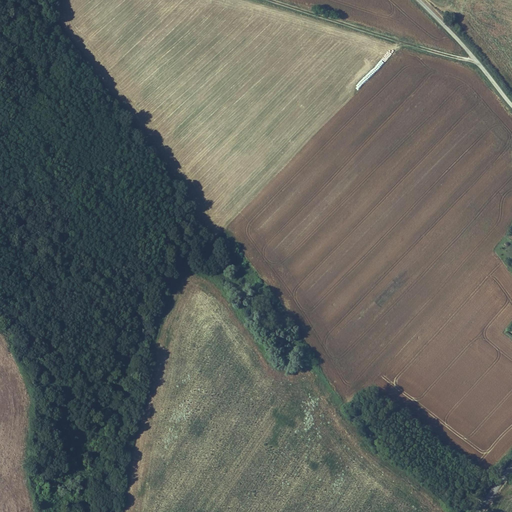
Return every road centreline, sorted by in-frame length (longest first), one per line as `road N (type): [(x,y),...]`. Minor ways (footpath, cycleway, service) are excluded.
road 1 (track): [(475,59),(271,0)]
road 2 (unclassified): [(418,0),(511,105)]
